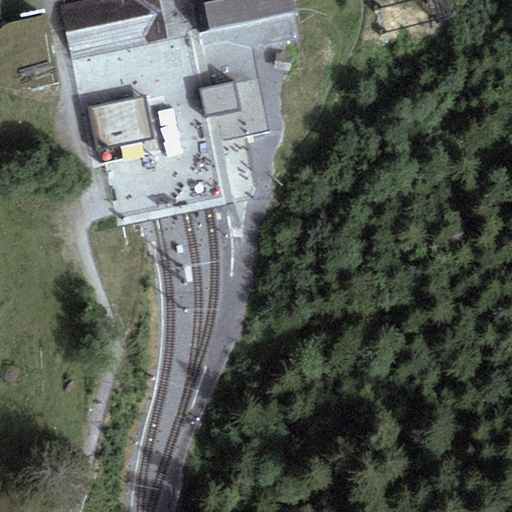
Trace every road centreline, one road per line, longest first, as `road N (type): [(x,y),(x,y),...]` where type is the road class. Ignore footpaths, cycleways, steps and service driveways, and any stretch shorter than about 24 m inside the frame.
road 1 (track): [(122,341),(68,511)]
road 2 (track): [(55,0),(84,175)]
